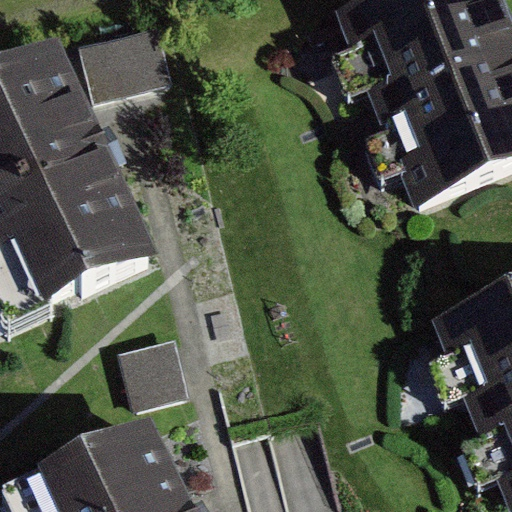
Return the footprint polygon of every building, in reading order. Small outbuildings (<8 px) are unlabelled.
[(511,0),(412,0),(357,20),(430,216),(511,185),(511,0)] [(84,57),(0,92),(0,273),(25,333),(174,269),(84,57)] [(511,305),(452,328),(511,483),(511,305)] [(143,411),(196,395),(180,341),(127,357),(143,411)] [(35,511),(211,511),(174,430),(28,496),(35,511)]
